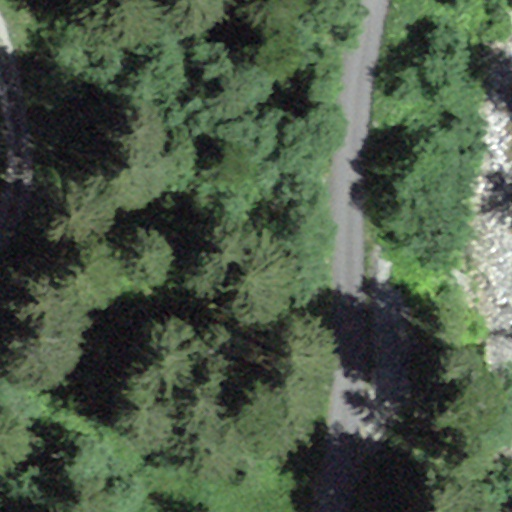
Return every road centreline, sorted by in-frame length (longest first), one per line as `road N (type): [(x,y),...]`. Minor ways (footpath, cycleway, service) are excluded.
road 1 (unclassified): [(374,0),(350,151),(351,402),(336,511)]
road 2 (track): [(0,35),(17,179),(0,227)]
